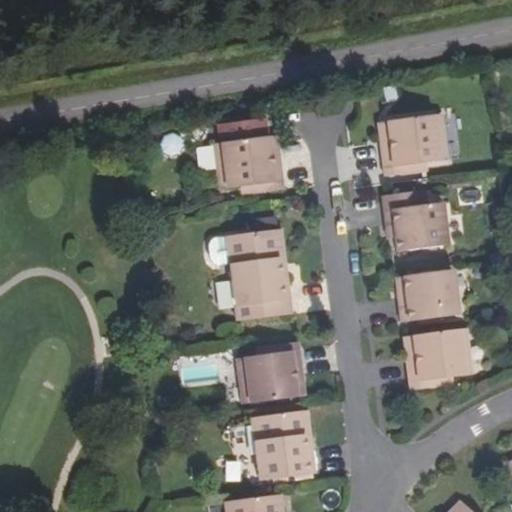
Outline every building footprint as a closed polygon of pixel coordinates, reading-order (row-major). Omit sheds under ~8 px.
[(443,140),(440,115),(432,117),(436,141),(443,140)] [(436,141),(432,117),(386,122),(389,142),(380,143),(383,168),(427,163),(446,160),(443,140),(436,141)] [(389,142),(386,122),(378,123),(380,143),(389,142)] [(266,137),(268,157),(278,156),(275,136),(266,137)] [(217,188),(236,186),(281,180),(278,156),(268,157),(266,137),(220,143),(224,168),(214,169),(217,188)] [(214,169),(224,168),(220,143),(212,145),(214,169)] [(427,163),(383,168),(384,177),(428,172),(427,163)] [(282,188),(281,180),(236,186),(237,195),(282,188)] [(425,192),(381,198),(385,227),(392,226),(394,239),(396,253),(447,246),(441,205),(427,206),(425,192)] [(392,226),(385,227),(387,240),(394,239),(392,226)] [(273,232),(280,288),(288,287),(281,231),(273,232)] [(288,287),(280,288),(273,232),(226,238),(229,265),(236,321),(292,314),(288,287)] [(229,265),(226,238),(216,239),(211,241),(208,245),(208,249),(209,259),(211,263),(214,266),(219,267),(229,265)] [(405,299),(397,300),(401,324),(458,317),(452,272),(403,278),(405,299)] [(405,299),(403,278),(395,280),(397,300),(405,299)] [(461,355),(469,355),(465,330),(457,331),(461,355)] [(452,377),(471,374),(469,355),(461,355),(457,331),(412,337),(414,357),(405,358),(408,382),(452,377)] [(414,357),(412,337),(402,338),(405,358),(414,357)] [(253,349),(254,357),(298,352),(297,343),(253,349)] [(249,403),(295,398),(292,377),(302,376),(298,352),(254,357),(236,360),(238,380),(246,379),(249,403)] [(302,376),(292,377),(295,398),(305,396),(302,376)] [(452,377),(408,382),(409,391),(453,386),(452,377)] [(246,379),(238,380),(241,404),(249,403),(246,379)] [(299,413),(304,450),(311,449),(306,412),(299,413)] [(311,449),(304,450),(299,413),(250,419),(259,482),(315,474),(311,449)] [(274,511),(272,497),(225,503),(225,511),(274,511)] [(272,497),(274,511),(282,511),(280,497),(272,497)] [(460,511),(465,508),(459,502),(449,511),(460,511)]
